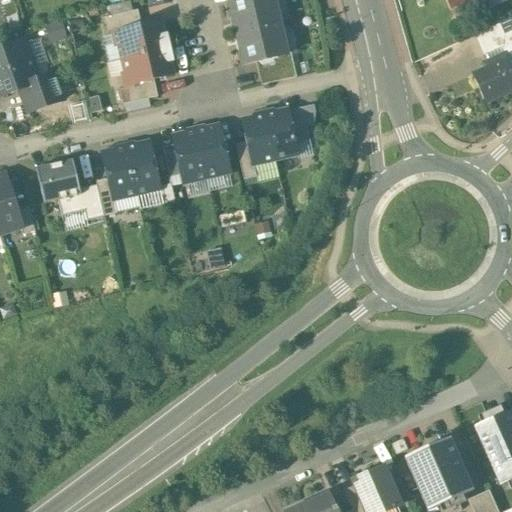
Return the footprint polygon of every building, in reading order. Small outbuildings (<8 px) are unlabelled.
[(239,0),(229,2),(236,34),(279,24),(272,0),(239,0)] [(485,0),(490,9),(510,0),(485,0)] [(137,11),(102,19),(106,38),(116,35),(115,34),(141,28),(137,11)] [(141,28),(115,34),(116,35),(122,62),(170,49),(168,42),(164,43),(160,24),(141,28)] [(279,24),(236,34),(244,66),(255,63),(286,56),(286,55),(279,24)] [(499,25),(475,35),(484,57),(507,46),(503,36),(504,36),(499,25)] [(511,31),(504,36),(503,36),(507,46),(510,52),(511,51),(511,31)] [(24,42),(0,50),(0,97),(20,91),(39,84),(38,82),(24,42)] [(170,49),(122,62),(127,85),(127,87),(153,80),(172,76),(168,57),(172,56),(170,49)] [(286,56),(255,63),(261,86),(296,78),(290,54),(286,55),(286,56)] [(503,55),(487,63),(489,68),(472,75),(485,105),(511,92),(511,75),(511,74),(503,55)] [(53,76),(38,82),(39,84),(20,91),(28,113),(62,101),(53,76)] [(127,87),(127,85),(118,88),(122,106),(157,98),(153,80),(127,87)] [(313,106),(301,109),(306,128),(313,127),(315,113),(313,106)] [(301,109),(286,112),(294,145),(309,142),(306,128),(301,109)] [(286,111),(264,117),(274,161),(297,156),(294,145),(286,112),(286,111)] [(264,117),(242,122),(247,143),(252,166),(253,166),(274,161),(264,117)] [(218,127),(195,133),(206,179),(229,174),(218,127)] [(195,133),(172,138),(173,146),(180,176),(182,185),(206,179),(195,133)] [(247,143),(235,146),(243,181),(256,178),(253,166),(252,166),(247,143)] [(148,144),(125,149),(136,196),(159,190),(148,144)] [(173,146),(162,149),(169,179),(180,176),(173,146)] [(125,149),(102,155),(107,180),(112,201),(113,201),(136,196),(125,149)] [(71,161),(35,171),(45,208),(58,204),(56,196),(79,190),(71,161)] [(5,177),(0,178),(0,233),(20,227),(21,227),(16,211),(5,177)] [(107,180),(96,182),(104,217),(117,214),(113,201),(112,201),(107,180)] [(28,207),(16,211),(21,227),(20,227),(22,236),(34,232),(28,207)] [(224,223),(246,218),(244,210),(222,216),(224,223)] [(208,251),(212,268),(223,265),(219,248),(208,251)] [(511,419),(508,411),(473,427),(501,488),(511,483),(511,419)] [(450,439),(404,459),(427,511),(473,492),(450,439)] [(382,469),(353,481),(355,487),(366,511),(387,511),(399,507),(382,469)] [(366,511),(355,487),(342,492),(352,511),(366,511)] [(496,511),(488,492),(468,501),(472,511),(496,511)] [(329,496),(296,511),(337,511),(335,508),(334,509),(329,496)]
